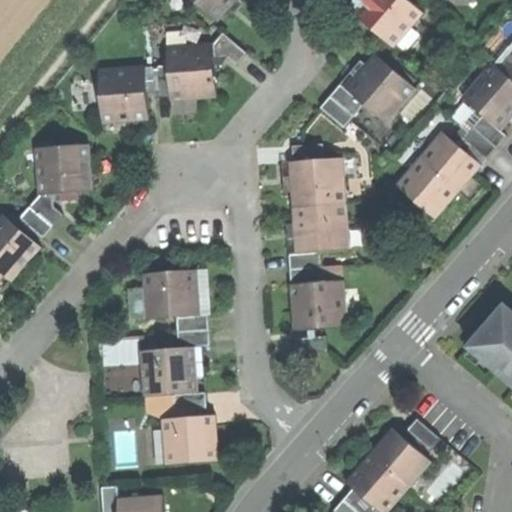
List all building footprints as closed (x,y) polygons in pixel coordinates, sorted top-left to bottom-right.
[(193,0),(218,21),(234,3),(236,0),(193,0)] [(365,0),(364,3),(360,0),(355,0),(349,8),(354,13),(395,48),(425,13),(409,0),(365,0)] [(237,65),(248,53),(224,33),(214,45),(215,58),(228,57),(237,65)] [(169,65),(171,97),(172,100),(197,99),(218,97),(217,82),(216,65),(215,58),(214,45),(168,48),(169,65)] [(418,89),(377,54),(363,71),(347,89),(365,105),(387,124),(418,89)] [(511,54),(500,68),(511,78),(511,54)] [(228,57),(215,58),(216,65),(223,64),(228,57)] [(484,115),(502,130),(511,118),(511,78),(500,68),(494,63),(464,98),(484,115)] [(156,98),(171,97),(169,65),(154,67),(155,80),(155,87),(156,98)] [(100,70),(104,123),(128,121),(150,120),(147,88),(147,81),(146,67),(100,70)] [(365,105),(347,89),(341,85),(321,108),(345,128),(365,105)] [(197,99),(172,100),(173,115),(198,113),(197,99)] [(473,127),(497,147),(507,136),(502,130),(484,115),(473,127)] [(473,127),(464,139),(487,159),(497,147),(473,127)] [(458,144),(444,132),(398,186),(436,219),(461,191),(482,165),(458,144)] [(464,139),(458,144),(482,165),(487,159),(464,139)] [(294,146),(295,161),(325,159),(324,144),(294,146)] [(41,195),(54,194),(81,192),(93,191),(90,145),(37,149),(41,195)] [(293,184),(294,207),(348,204),(345,158),(325,159),(295,161),(291,161),(293,184)] [(31,206),(54,227),(64,215),(55,207),(54,194),(41,195),(31,206)] [(348,204),(294,207),(296,230),(297,254),(321,252),(351,251),(348,204)] [(44,238),(54,227),(31,206),(21,218),(26,222),(44,238)] [(14,213),(9,218),(21,228),(26,222),(21,218),(14,213)] [(5,214),(0,219),(0,271),(5,275),(12,282),(28,263),(43,246),(21,228),(9,218),(5,214)] [(290,254),(292,285),(323,283),(321,252),(297,254),(290,254)] [(148,320),(178,318),(201,316),(199,292),(198,270),(145,273),(148,320)] [(323,283),(292,285),(294,308),(295,331),(309,330),(316,329),(348,327),(345,281),(323,283)] [(489,325),(470,348),(511,384),(511,311),(506,306),(489,325)] [(179,333),(210,331),(209,316),(201,316),(178,318),(179,333)] [(180,348),(195,347),(211,346),(210,331),(179,333),(180,348)] [(310,338),(296,339),(297,354),(329,352),(328,337),(316,337),(310,338)] [(180,348),(143,351),(146,397),(148,397),(162,396),(199,394),(197,370),(195,347),(180,348)] [(199,394),(162,396),(163,410),(176,409),(176,411),(197,409),(208,408),(206,393),(199,394)] [(162,396),(148,397),(149,411),(163,410),(162,396)] [(177,418),(198,417),(197,409),(176,411),(177,418)] [(166,463),(167,466),(219,462),(218,439),(216,415),(198,417),(177,418),(163,419),(164,430),(166,463)] [(418,419),(408,431),(417,438),(428,448),(432,451),(442,439),(418,419)] [(412,444),(394,429),(371,455),(347,483),(354,489),(378,509),(381,511),(388,511),(432,462),(423,454),(412,444)] [(149,465),(166,463),(164,430),(147,431),(149,465)] [(417,438),(412,444),(423,454),(428,448),(417,438)] [(102,486),(103,511),(118,511),(118,500),(119,485),(102,486)] [(374,511),(378,509),(354,489),(334,511),(374,511)] [(165,511),(164,496),(138,498),(118,500),(118,511),(165,511)]
